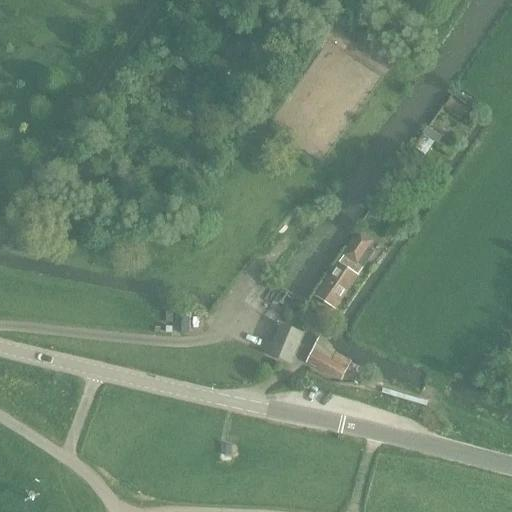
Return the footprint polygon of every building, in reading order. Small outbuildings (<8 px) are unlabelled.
[(298,0),(274,0),(299,18),(308,7),(298,0)] [(268,20),(286,33),(292,25),(274,13),(268,20)] [(241,63),(229,84),(249,95),(261,74),(241,63)] [(449,107),(467,119),(472,112),(454,100),(449,107)] [(432,130),(427,137),(441,146),(446,140),(432,130)] [(316,297),(334,309),(373,253),(367,249),(372,242),(360,234),(316,297)] [(303,337),(280,329),(271,355),(294,363),(303,337)] [(322,338),(308,364),(333,377),(334,375),(342,379),(349,367),(351,362),(335,354),(329,344),(326,341),(322,338)] [(225,447),(225,457),(233,457),(233,447),(225,447)]
